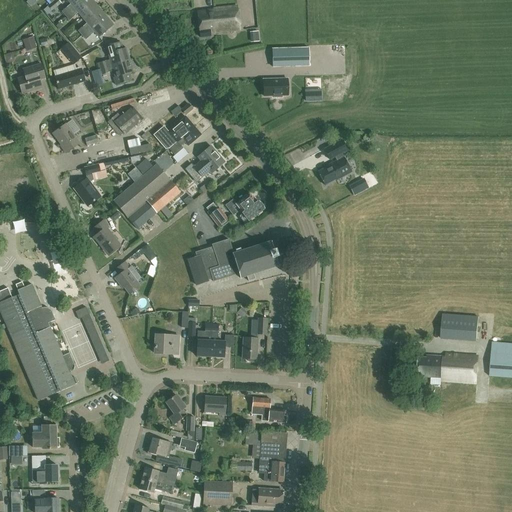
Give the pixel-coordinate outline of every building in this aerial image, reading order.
[(52,11),(61,3),(58,0),(54,0),(47,6),(52,11)] [(65,15),(83,0),(66,0),(70,4),(62,11),(65,15)] [(82,18),(97,6),(92,0),(83,0),(65,15),(69,20),(78,13),(82,18)] [(81,35),(105,15),(97,6),(82,18),(86,23),(77,30),(81,35)] [(199,31),(200,31),(200,37),(210,36),(210,32),(240,29),(237,6),(213,8),(213,10),(197,11),(199,31)] [(105,15),(81,35),(85,39),(94,32),(98,37),(113,25),(105,15)] [(33,37),(23,40),(26,51),(37,48),(33,37)] [(73,65),(82,58),(68,42),(60,49),(73,65)] [(100,68),(129,60),(126,48),(117,50),(115,44),(104,47),(106,54),(107,54),(109,60),(98,63),(100,68)] [(309,48),(272,49),(273,67),(309,66),(309,48)] [(133,72),(129,60),(100,68),(100,69),(102,74),(113,71),(114,77),(113,77),(115,85),(127,81),(131,80),(129,73),(133,72)] [(42,67),(41,64),(22,69),(24,76),(17,78),(21,93),(42,87),(39,80),(45,78),(42,67)] [(81,69),(54,77),(58,89),(85,81),(81,69)] [(287,79),(263,80),(264,96),(272,96),(272,98),(282,98),(282,96),(288,96),(287,79)] [(147,97),(151,108),(173,101),(170,90),(147,97)] [(189,104),(181,110),(185,114),(192,108),(189,104)] [(111,119),(107,122),(119,136),(123,133),(124,135),(143,119),(132,107),(120,117),(117,113),(111,119)] [(72,132),(84,127),(78,115),(67,120),(72,132)] [(164,127),(154,135),(166,149),(169,149),(180,139),(181,138),(194,127),(185,117),(168,132),(164,127)] [(64,124),(52,133),(63,148),(62,149),(65,153),(79,143),(64,124)] [(180,139),(169,149),(175,156),(183,149),(181,146),(185,142),(188,146),(201,135),(194,127),(181,138),(182,140),(179,143),(178,142),(180,140),(180,139)] [(87,146),(99,143),(96,135),(84,139),(87,146)] [(352,172),(344,157),(342,154),(348,151),(342,140),(324,149),(330,161),(335,158),(336,161),(328,165),(329,166),(318,172),(325,185),(335,180),(336,180),(352,172)] [(152,145),(128,149),(129,156),(153,152),(152,145)] [(189,171),(193,176),(197,181),(202,177),(209,170),(212,173),(225,162),(210,146),(197,157),(201,161),(189,171)] [(126,157),(125,150),(102,153),(103,161),(126,157)] [(170,167),(176,162),(166,150),(160,156),(170,167)] [(86,178),(73,188),(87,207),(101,197),(91,182),(93,181),(92,174),(100,172),(99,164),(84,167),(86,178)] [(157,164),(113,201),(136,229),(158,211),(181,192),(157,164)] [(364,178),(349,186),(354,196),(369,188),(364,178)] [(233,200),(225,205),(229,210),(233,215),(240,210),(243,214),(239,217),(244,223),(247,220),(248,221),(264,209),(258,201),(256,203),(249,194),(236,204),(233,200)] [(219,209),(210,215),(218,226),(227,220),(219,209)] [(98,233),(93,237),(108,256),(121,246),(106,227),(108,226),(103,220),(94,228),(98,233)] [(271,241),(233,253),(228,239),(212,245),(212,246),(195,252),(196,256),(188,259),(196,285),(208,281),(208,280),(212,279),(213,281),(238,273),(240,279),(248,276),(249,279),(253,278),(252,274),(279,266),(271,241)] [(147,244),(131,256),(135,260),(144,253),(157,270),(158,265),(158,262),(158,259),(157,256),(147,244)] [(125,262),(116,269),(120,274),(114,278),(120,286),(122,285),(129,294),(140,286),(126,269),(129,267),(125,262)] [(41,307),(31,285),(17,291),(18,295),(16,296),(17,297),(0,304),(0,311),(37,400),(74,385),(73,384),(76,383),(73,377),(71,378),(69,373),(76,370),(68,353),(61,356),(47,322),(54,319),(48,304),(41,307)] [(75,312),(78,319),(82,318),(89,315),(86,307),(75,312)] [(241,307),(237,313),(241,316),(245,310),(241,307)] [(477,341),(478,317),(443,314),(441,339),(477,341)] [(196,318),(188,318),(187,328),(188,328),(187,337),(195,337),(195,323),(196,318)] [(266,335),(267,319),(257,318),(257,334),(266,335)] [(198,331),(196,356),(209,357),(210,341),(211,326),(205,325),(205,331),(198,331)] [(210,341),(209,357),(223,357),(224,341),(217,341),(218,326),(211,326),(210,341)] [(177,355),(178,336),(155,335),(154,353),(155,353),(155,352),(169,353),(169,355),(177,355)] [(243,338),(242,359),(247,359),(247,361),(254,361),(254,359),(256,360),(257,339),(243,338)] [(511,343),(492,342),(490,376),(511,377),(511,343)] [(424,377),(431,378),(441,379),(441,381),(476,384),(478,356),(445,354),(445,356),(427,355),(427,358),(419,357),(418,373),(424,374),(424,377)] [(166,403),(174,414),(169,417),(174,424),(187,415),(182,409),(185,408),(176,395),(166,403)] [(218,412),(218,415),(224,416),(225,398),(204,397),(204,412),(218,412)] [(253,414),(268,416),(268,421),(285,423),(285,422),(287,420),(287,417),(285,415),(286,411),(269,410),(270,399),(253,397),(252,407),(254,407),(253,414)] [(182,438),(182,439),(193,442),(194,431),(194,417),(186,417),(186,431),(188,431),(187,437),(182,435),(182,438)] [(58,438),(55,438),(55,425),(41,425),(41,433),(32,433),(32,441),(42,441),(42,449),(56,448),(56,447),(58,447),(58,438)] [(286,433),(261,432),(246,431),(245,444),(252,445),(251,458),(260,459),(259,473),(264,473),(264,481),(283,482),(286,433)] [(147,453),(157,456),(156,461),(172,465),(176,466),(178,460),(174,459),(174,458),(168,457),(172,443),(153,438),(150,446),(149,445),(147,453)] [(182,439),(179,447),(185,448),(184,451),(194,453),(197,443),(193,442),(182,439)] [(27,454),(27,444),(12,444),(12,454),(27,454)] [(45,456),(31,456),(32,470),(39,470),(39,484),(46,484),(46,481),(57,481),(56,465),(45,465),(45,456)] [(231,462),(231,470),(251,471),(251,463),(231,462)] [(142,479),(173,487),(178,470),(168,467),(166,473),(145,467),(142,479)] [(173,487),(142,479),(139,489),(153,492),(154,489),(172,493),(173,487)] [(231,505),(232,483),(204,482),(203,504),(231,505)] [(259,489),(258,506),(275,507),(275,505),(282,506),(283,490),(259,489)] [(161,503),(182,509),(184,502),(162,497),(161,503)] [(58,511),(58,499),(45,499),(45,500),(35,500),(34,511),(58,511)] [(182,509),(161,503),(161,504),(164,505),(162,511),(185,511),(186,511),(182,509)]
